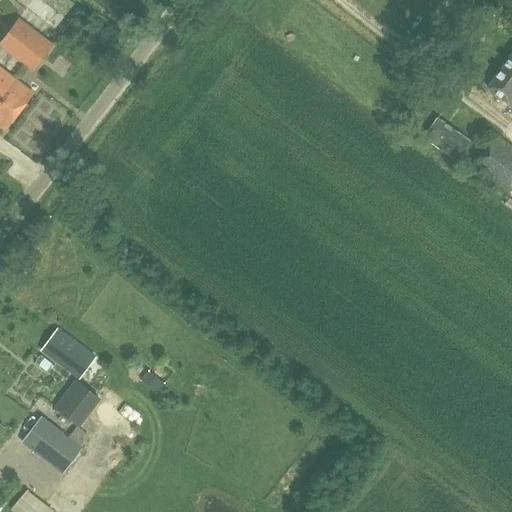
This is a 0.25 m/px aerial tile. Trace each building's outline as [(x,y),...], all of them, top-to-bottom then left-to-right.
[(43,0),(39,0),(34,8),(56,24),(63,14),(43,0)] [(0,42),(0,45),(33,70),(52,45),(19,18),(0,42)] [(511,41),(511,42),(489,72),(511,89),(511,92),(502,105),(511,112),(511,41)] [(0,125),(6,130),(33,93),(0,67),(0,125)] [(469,141),(437,118),(423,137),(455,160),(469,141)] [(473,167),(505,191),(511,181),(511,146),(496,135),(473,167)] [(45,352),(80,379),(96,356),(60,329),(45,352)] [(164,384),(148,370),(141,379),(157,393),(164,384)] [(81,407),(94,385),(81,378),(69,400),(81,407)] [(69,437),(42,414),(20,442),(62,474),(82,448),(80,446),(87,436),(77,427),(69,437)]
